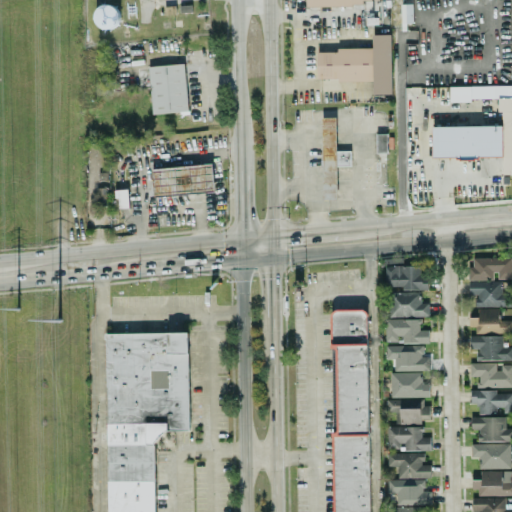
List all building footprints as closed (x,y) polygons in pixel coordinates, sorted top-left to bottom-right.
[(93,13),(102,31),(121,21),(112,3),(93,13)] [(391,94),(391,35),(372,35),(372,48),(336,48),(336,52),(316,52),(317,81),(373,80),(373,94),(391,94)] [(187,112),(184,64),(148,66),(151,114),(187,112)] [(511,169),(511,85),(449,87),(450,101),(500,100),(500,126),(432,127),(432,157),(502,156),(503,174),(511,173),(511,169)] [(376,153),(387,152),(387,133),(375,134),(376,153)] [(152,169),(154,195),(214,191),(212,165),(152,169)] [(128,208),(127,190),(116,190),(117,208),(128,208)] [(511,278),(511,258),(470,257),(470,280),(495,280),(495,278),(511,278)] [(427,288),(427,274),(420,274),(420,265),(385,266),(385,289),(427,288)] [(419,294),(388,294),(388,316),(428,317),(428,303),(419,303),(419,294)] [(499,308),(478,309),(478,318),(469,318),(469,327),(475,327),(475,333),(511,333),(511,320),(499,320),(499,308)] [(369,511),(367,310),(331,310),(331,348),(336,348),(337,433),(332,433),(332,511),(369,511)] [(385,319),(385,342),(428,343),(428,330),(420,330),(420,319),(385,319)] [(154,511),(154,432),(189,432),(188,333),(105,334),(107,511),(154,511)] [(511,360),(511,346),(503,347),(502,335),(469,336),(470,349),(476,349),(477,360),(511,360)] [(423,346),(385,345),(385,359),(394,360),(394,370),(428,371),(429,357),(423,357),(423,346)] [(498,363),(469,363),(470,376),(477,376),(477,387),(511,386),(511,364),(498,365),(498,363)] [(429,397),(428,383),(422,384),(421,372),(390,373),(390,398),(429,397)] [(511,413),(511,391),(470,391),(470,403),(477,403),(477,414),(500,414),(500,413),(511,413)] [(427,399),(386,400),(386,412),(395,411),(395,424),(421,423),(421,419),(427,419),(427,399)] [(511,428),(505,428),(505,416),(471,417),(471,430),(477,430),(477,441),(511,441),(511,428)] [(402,449),(402,450),(429,451),(430,437),(422,437),(422,427),(386,426),(386,448),(402,449)] [(510,443),(470,444),(471,457),(479,457),(479,469),(510,468),(510,443)] [(397,478),(430,478),(430,465),(423,465),(423,452),(387,453),(387,466),(397,466),(397,478)] [(474,496),(511,495),(511,483),(509,484),(509,471),(473,472),(474,496)] [(395,504),(431,504),(430,491),(424,491),(424,479),(387,480),(388,492),(395,492),(395,504)] [(505,497),(472,498),(472,511),(511,511),(511,498),(505,499),(505,497)]
